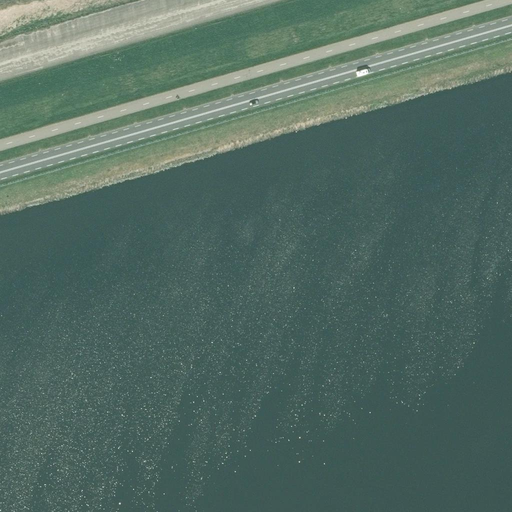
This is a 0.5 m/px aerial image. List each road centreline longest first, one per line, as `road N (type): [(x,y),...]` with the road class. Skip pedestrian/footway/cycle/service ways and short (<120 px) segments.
road 1 (primary): [(0,172),(511,25)]
road 2 (unclassified): [(0,145),(505,0)]
